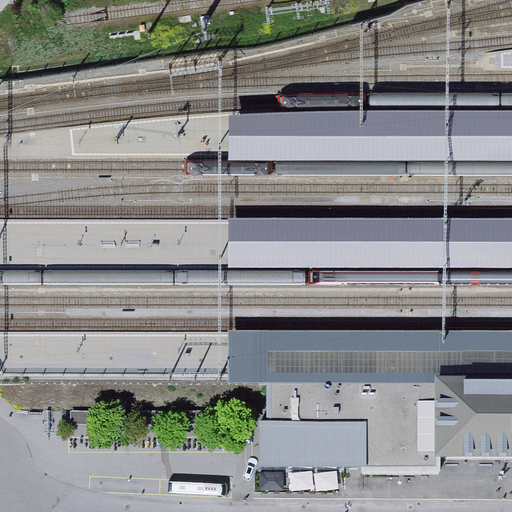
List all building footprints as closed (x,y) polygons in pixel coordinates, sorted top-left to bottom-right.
[(228,155),(511,154),(511,108),(302,109),(228,111),(228,155)] [(228,266),(511,267),(511,220),(228,220),(228,266)] [(228,380),(268,380),(431,380),(511,380),(511,330),(228,329),(228,380)] [(431,474),(431,461),(431,380),(268,380),(268,429),(259,429),(259,470),(364,470),(364,474),(423,474),(431,474)] [(511,380),(431,380),(431,461),(511,460),(511,380)]
